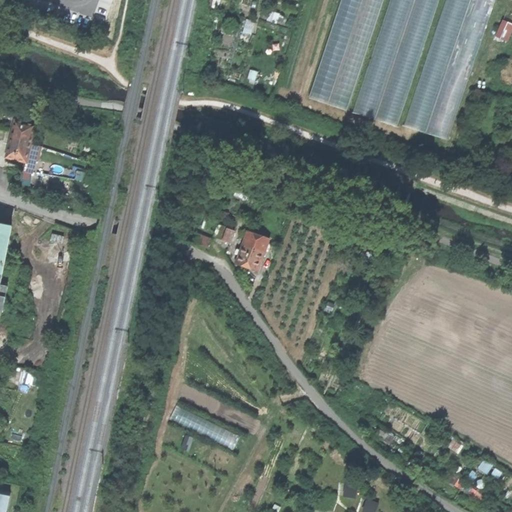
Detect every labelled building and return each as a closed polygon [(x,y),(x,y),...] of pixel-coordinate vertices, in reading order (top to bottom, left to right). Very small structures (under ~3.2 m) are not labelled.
[(382,0),(342,0),(310,98),(347,110),(382,0)] [(440,0),(390,0),(353,112),(398,126),(440,0)] [(495,0),(446,0),(404,126),(448,140),(495,0)] [(510,43),(511,38),(511,22),(505,19),(497,37),(510,43)] [(18,160),(27,163),(36,126),(16,121),(8,158),(18,160)] [(0,313),(1,314),(7,284),(0,282),(0,274),(9,228),(0,226),(0,313)] [(222,227),(218,240),(233,245),(236,233),(229,230),(229,229),(222,227)] [(51,241),(62,244),(64,237),(53,233),(51,241)] [(214,240),(197,234),(193,243),(211,249),(214,240)] [(270,241),(249,234),(243,253),(240,252),(238,256),(241,257),(239,265),(249,268),(260,272),(270,241)] [(180,411),(175,425),(237,446),(242,432),(180,411)] [(346,496),(358,497),(359,485),(347,484),(346,496)] [(0,511),(8,511),(13,491),(0,488),(0,511)] [(365,511),(378,511),(380,501),(368,499),(365,511)]
